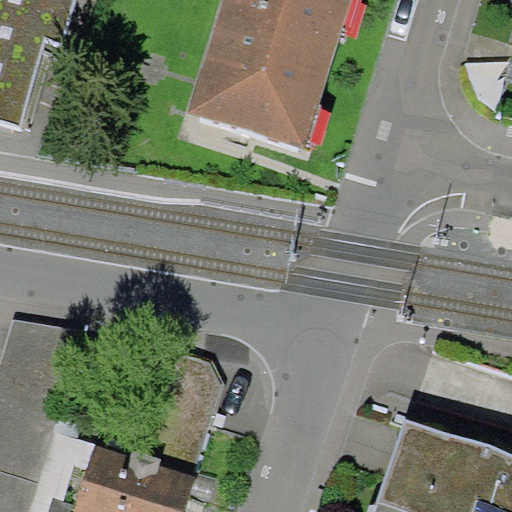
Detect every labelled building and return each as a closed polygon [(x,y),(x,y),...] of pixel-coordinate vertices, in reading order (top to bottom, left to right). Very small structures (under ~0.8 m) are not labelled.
[(0,0),(0,128),(22,135),(48,46),(67,52),(81,0),(0,0)] [(347,0),(235,0),(199,118),(301,150),(347,0)] [(85,332),(12,322),(0,360),(0,471),(38,483),(60,408),(83,339),(85,332)] [(212,365),(173,354),(140,458),(198,475),(212,427),(222,389),(221,379),(216,371),(212,365)] [(86,416),(60,408),(38,483),(29,511),(70,511),(73,504),(63,501),(74,465),(90,470),(98,445),(79,441),(86,416)] [(511,511),(511,456),(413,423),(382,511),(511,511)] [(140,458),(98,445),(90,470),(77,511),(186,511),(191,495),(198,475),(140,458)] [(0,511),(29,511),(38,483),(0,471),(0,511)] [(219,482),(198,475),(191,495),(212,502),(219,482)]
